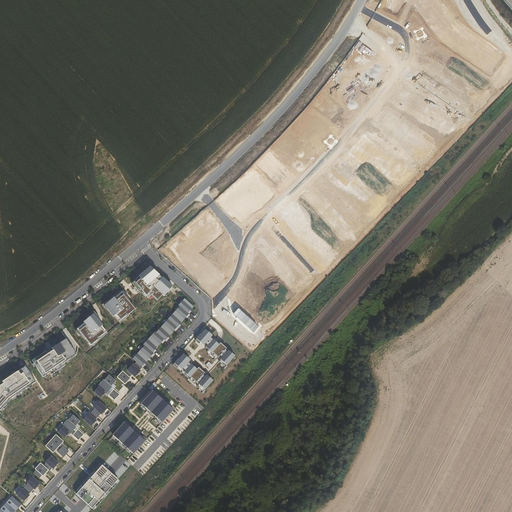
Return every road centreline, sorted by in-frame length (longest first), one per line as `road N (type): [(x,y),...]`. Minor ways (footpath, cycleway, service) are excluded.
road 1 (residential): [(244,243),(338,146),(404,61),(402,31),(358,6)]
road 2 (residential): [(203,308),(30,511)]
road 3 (unclassified): [(358,6),(297,91),(198,189)]
road 4 (unclassified): [(138,243),(0,352)]
